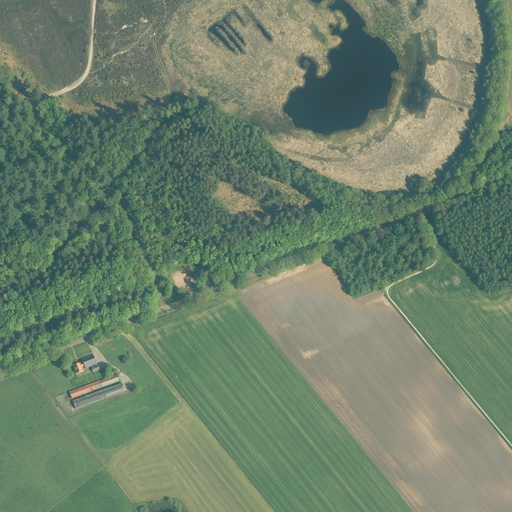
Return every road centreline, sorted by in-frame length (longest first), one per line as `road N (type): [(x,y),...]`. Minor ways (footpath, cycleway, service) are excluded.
road 1 (unclassified): [(0,373),(511,177)]
road 2 (track): [(29,107),(112,175),(164,311)]
